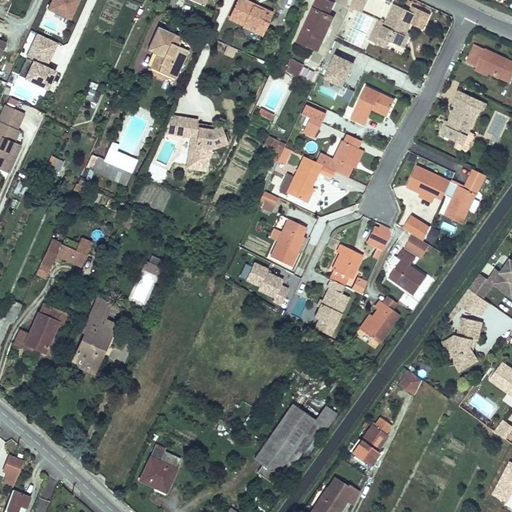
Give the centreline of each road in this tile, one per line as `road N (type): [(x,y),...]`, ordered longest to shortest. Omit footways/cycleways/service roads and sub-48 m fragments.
road 1 (residential): [(468,11),(371,199)]
road 2 (unknown): [(3,403),(19,325),(78,266)]
road 3 (unclassified): [(0,411),(112,511)]
road 4 (unknown): [(227,0),(179,113)]
